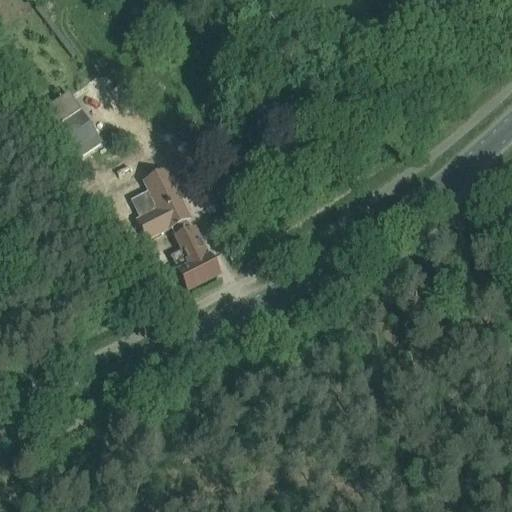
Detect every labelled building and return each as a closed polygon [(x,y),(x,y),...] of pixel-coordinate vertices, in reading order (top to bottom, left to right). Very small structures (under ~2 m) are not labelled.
[(52,77),(78,50),(31,5),(6,32),(52,77)] [(250,25),(243,18),(238,23),(245,30),(250,25)] [(224,103),(229,89),(220,86),(218,84),(212,98),(224,103)] [(97,137),(83,115),(60,131),(74,152),(97,137)] [(145,246),(191,227),(178,197),(154,207),(150,196),(128,205),(145,246)] [(169,257),(178,277),(187,294),(218,279),(209,261),(195,231),(173,241),(178,252),(169,257)]
